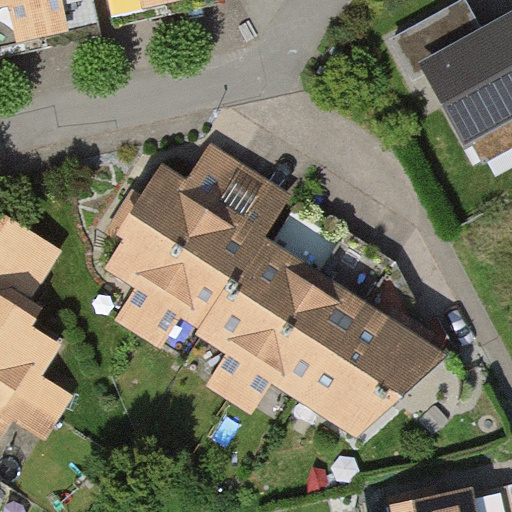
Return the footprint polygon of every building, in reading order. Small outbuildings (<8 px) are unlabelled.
[(511,19),(437,60),(482,143),(511,127),(511,19)] [(264,235),(164,172),(142,208),(128,212),(118,227),(133,237),(113,268),(210,329),(205,336),(339,421),(372,394),(389,405),(442,358),(400,331),(416,306),(383,286),(369,309),(271,248),(252,279),(240,271),(264,235)] [(58,254),(7,223),(0,234),(0,284),(29,302),(58,254)] [(6,306),(0,302),(0,436),(56,348),(27,329),(36,315),(18,303),(6,306)] [(394,503),(396,511),(470,511),(467,497),(426,506),(413,499),(394,503)]
